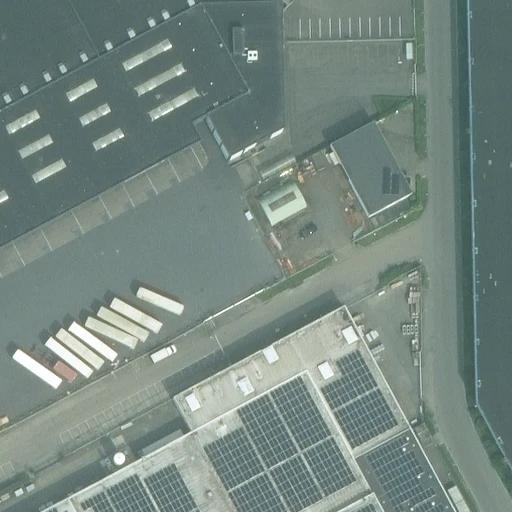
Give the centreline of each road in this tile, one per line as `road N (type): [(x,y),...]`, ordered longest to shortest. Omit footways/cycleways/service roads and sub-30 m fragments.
road 1 (unclassified): [(500,511),(449,416),(441,211)]
road 2 (unclassified): [(236,320),(441,211)]
road 3 (unclassified): [(441,211),(437,0)]
road 4 (unknown): [(297,88),(439,84)]
